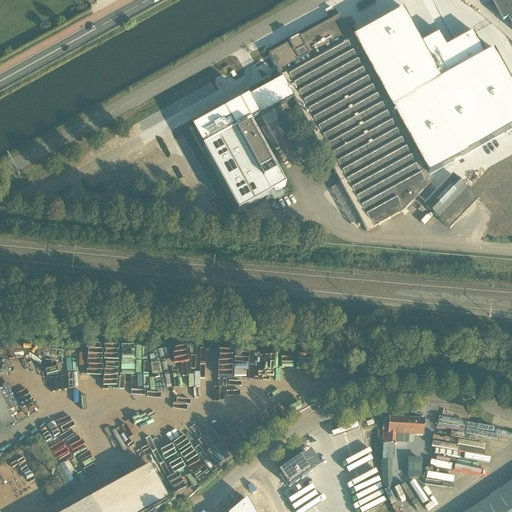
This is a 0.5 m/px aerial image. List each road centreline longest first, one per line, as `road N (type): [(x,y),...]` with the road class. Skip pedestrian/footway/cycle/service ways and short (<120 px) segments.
road 1 (unclassified): [(187,511),(297,423),(358,394),(460,387),(511,408)]
road 2 (unclassified): [(0,174),(314,0)]
road 3 (secondary): [(0,83),(149,0)]
road 4 (unknown): [(165,125),(79,170),(115,192)]
road 5 (unknown): [(115,192),(152,210),(185,208),(193,196),(180,161)]
